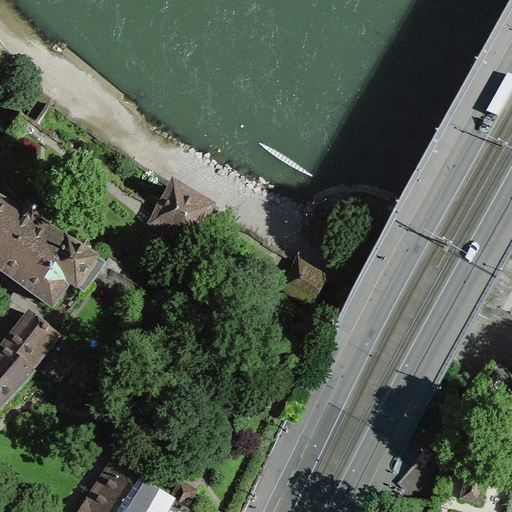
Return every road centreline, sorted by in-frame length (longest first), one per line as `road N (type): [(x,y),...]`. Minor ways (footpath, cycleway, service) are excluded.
road 1 (secondary): [(511,75),(282,511)]
road 2 (secondary): [(335,511),(511,182)]
road 3 (unknown): [(464,325),(327,256),(336,244),(316,225)]
